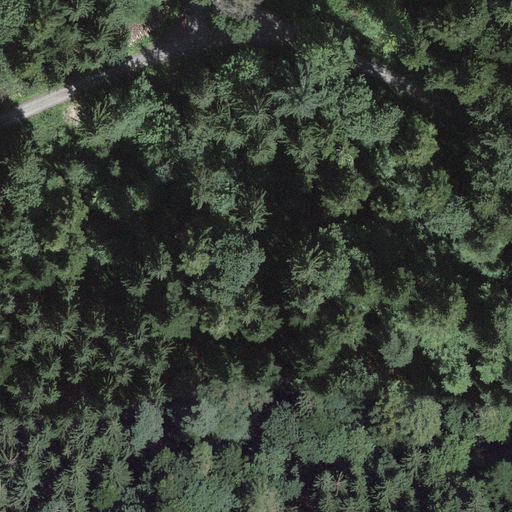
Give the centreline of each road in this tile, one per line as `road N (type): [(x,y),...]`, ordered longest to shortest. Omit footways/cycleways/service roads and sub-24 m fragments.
road 1 (track): [(265,37),(169,54),(0,125)]
road 2 (track): [(511,139),(348,59),(265,37)]
road 3 (track): [(282,511),(511,452)]
